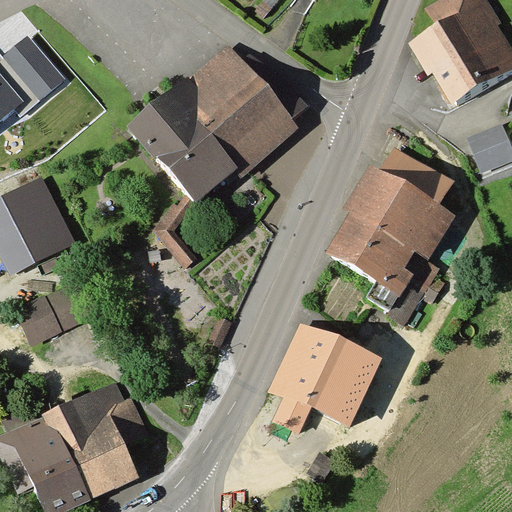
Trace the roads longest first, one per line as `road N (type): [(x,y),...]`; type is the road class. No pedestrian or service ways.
road 1 (secondary): [(358,115),(231,411),(168,499)]
road 2 (residential): [(188,0),(358,115)]
road 3 (secondary): [(403,0),(358,115)]
